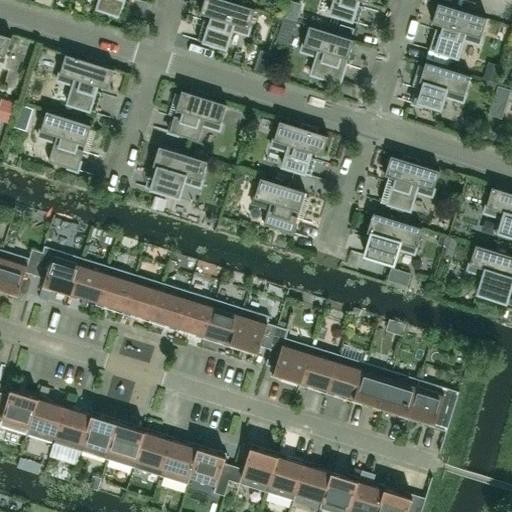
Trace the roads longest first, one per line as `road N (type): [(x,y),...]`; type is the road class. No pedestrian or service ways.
road 1 (residential): [(432,462),(0,328)]
road 2 (residential): [(371,124),(158,56)]
road 3 (residential): [(158,56),(0,8)]
road 4 (residential): [(511,170),(371,124)]
road 5 (residential): [(120,181),(158,56)]
road 6 (residential): [(371,124),(410,0)]
road 7 (residential): [(332,247),(371,124)]
